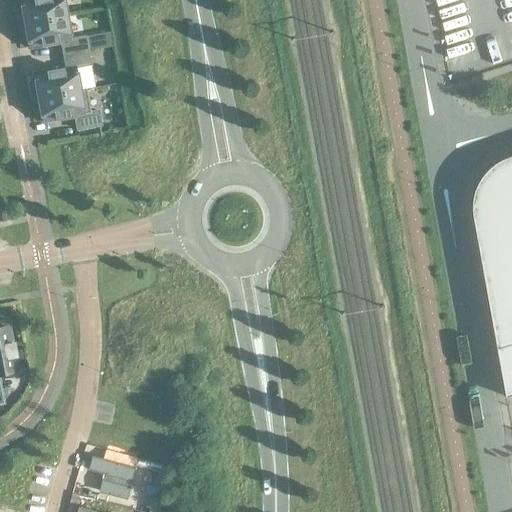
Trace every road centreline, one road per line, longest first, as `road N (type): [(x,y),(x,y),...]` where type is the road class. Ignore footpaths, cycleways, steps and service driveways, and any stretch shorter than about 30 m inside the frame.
road 1 (unclassified): [(438,151),(503,511)]
road 2 (residential): [(57,511),(87,394),(80,248)]
road 3 (tertiary): [(274,461),(264,253)]
road 4 (tertiary): [(224,262),(274,461)]
road 5 (tertiary): [(199,23),(212,184)]
road 6 (tertiary): [(241,177),(199,23)]
road 7 (unclassified): [(411,0),(438,151)]
